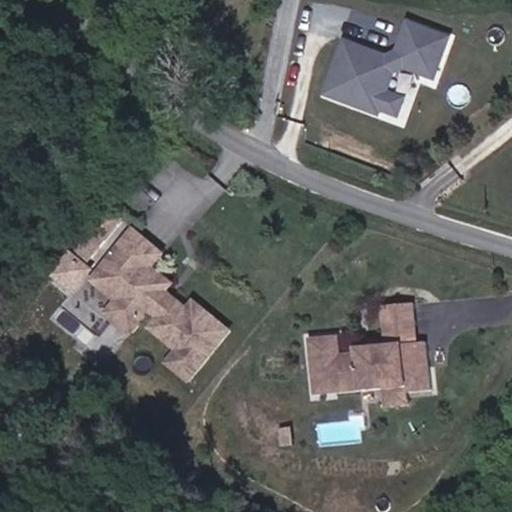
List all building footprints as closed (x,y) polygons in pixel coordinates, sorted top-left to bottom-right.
[(405,17),(391,54),(339,37),(319,97),(376,115),(378,109),(398,115),(404,95),(385,88),(391,68),(434,84),(452,34),(405,17)] [(182,295),(175,289),(185,277),(165,260),(177,247),(149,224),(108,273),(132,293),(124,302),(147,322),(163,303),(171,309),(162,319),(178,332),(180,328),(190,337),(190,342),(180,354),(199,370),(239,323),(225,311),(223,314),(217,308),(219,306),(206,295),(200,302),(186,291),(182,295)] [(427,321),(424,298),(392,302),(395,324),(427,321)] [(429,337),(427,321),(395,324),(397,342),(429,337)] [(442,384),(437,337),(429,337),(397,342),(379,344),(379,348),(368,349),(351,351),(349,332),(320,336),(325,381),(347,378),(349,389),(394,384),(417,381),(418,387),(442,384)] [(349,389),(347,378),(325,381),(326,392),(349,389)] [(419,400),(418,387),(417,381),(394,384),(397,402),(419,400)]
